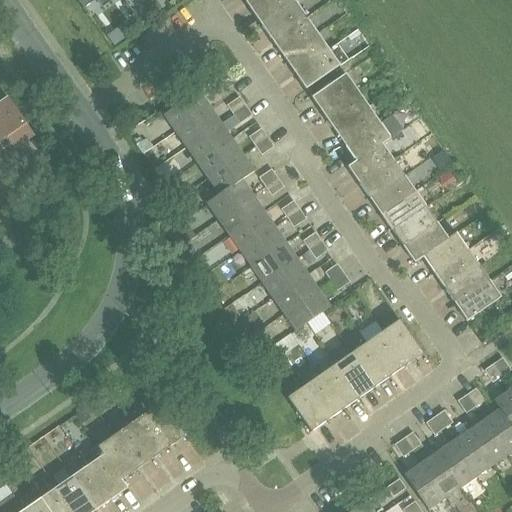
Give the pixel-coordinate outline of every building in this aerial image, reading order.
[(76,0),(83,9),(92,3),(95,1),(96,0),(76,0)] [(243,0),(251,10),(266,0),(243,0)] [(294,0),(266,0),(251,10),(262,26),(296,2),(294,0)] [(262,26),(273,42),(307,18),(296,2),(262,26)] [(273,42),(284,58),(318,34),(307,18),(273,42)] [(122,42),(115,31),(106,37),(113,48),(122,42)] [(318,34),(284,58),(295,74),(329,50),(318,34)] [(341,67),(329,50),(295,74),(306,91),(341,67)] [(211,83),(217,92),(229,83),(223,74),(211,83)] [(347,74),(312,98),(323,115),(358,91),(347,74)] [(369,107),(358,91),(323,115),(334,131),(369,107)] [(164,116),(175,132),(209,108),(198,92),(164,116)] [(239,98),(227,106),(234,116),(246,108),(239,98)] [(0,104),(0,121),(18,147),(34,135),(8,99),(0,104)] [(334,131),(345,147),(380,123),(369,107),(334,131)] [(220,123),(209,108),(175,132),(186,147),(220,123)] [(240,124),(252,116),(246,108),(234,116),(240,124)] [(0,155),(2,158),(18,147),(0,121),(0,155)] [(186,147),(197,163),(231,139),(220,123),(186,147)] [(345,147),(356,161),(356,162),(391,139),(380,123),(345,147)] [(249,138),(256,147),(268,138),(261,129),(249,138)] [(256,147),(262,156),(274,147),(268,138),(256,147)] [(143,142),(137,146),(143,154),(152,148),(146,139),(143,142)] [(242,155),(231,139),(197,163),(208,179),(242,155)] [(348,167),(360,183),(393,160),(383,145),(391,139),(356,162),(356,161),(348,167)] [(254,172),(242,155),(208,179),(219,196),(207,204),(207,205),(254,172)] [(360,183),(370,199),(404,176),(393,160),(360,183)] [(49,164),(37,172),(44,182),(56,174),(49,164)] [(272,170),(260,178),(266,187),(278,179),(272,170)] [(207,205),(218,220),(253,196),(242,180),(254,172),(207,205)] [(404,176),(370,199),(381,215),(415,192),(404,176)] [(174,179),(164,185),(175,201),(185,194),(174,179)] [(278,179),(266,187),(272,196),(284,188),(278,179)] [(381,215),(392,231),(426,207),(415,192),(381,215)] [(264,212),(253,196),(218,220),(229,236),(264,212)] [(288,219),(300,210),(294,201),(282,210),(288,219)] [(437,223),(426,207),(392,231),(403,247),(437,223)] [(288,219),(294,228),(306,219),(300,210),(288,219)] [(264,212),(229,236),(240,251),(275,228),(264,212)] [(415,263),(423,258),(457,234),(457,233),(448,239),(437,223),(403,247),(415,263)] [(286,243),(275,228),(240,251),(251,267),(286,243)] [(304,241),(310,251),(322,242),(316,233),(304,241)] [(468,250),(457,234),(423,258),(434,274),(468,250)] [(328,251),(322,242),(310,251),(316,259),(328,251)] [(286,243),(251,267),(262,283),(297,259),(286,243)] [(434,274),(445,289),(479,266),(468,250),(434,274)] [(308,275),(297,259),(262,283),(273,298),(308,275)] [(344,273),(338,264),(326,273),(332,281),(344,273)] [(445,289),(456,305),(490,282),(479,266),(445,289)] [(344,273),(332,281),(338,291),(350,282),(344,273)] [(308,275),(273,298),(284,314),(319,290),(308,275)] [(490,282),(456,305),(467,322),(501,298),(490,282)] [(331,307),(319,290),(284,314),(296,332),(331,307)] [(423,354),(400,320),(382,333),(406,366),(423,354)] [(309,327),(300,333),(310,346),(319,340),(309,327)] [(366,344),(390,377),(406,366),(382,333),(366,344)] [(390,377),(366,344),(351,354),(374,388),(390,377)] [(359,399),(374,388),(351,354),(335,365),(359,399)] [(510,371),(502,359),(492,365),(501,377),(510,371)] [(319,376),(343,410),(359,399),(335,365),(319,376)] [(492,365),(484,371),(492,383),(501,377),(492,365)] [(327,421),(343,410),(319,376),(304,387),(327,421)] [(327,421),(304,387),(287,399),(311,433),(327,421)] [(483,401),(475,389),(466,396),(474,408),(483,401)] [(511,392),(510,389),(493,401),(511,427),(511,392)] [(466,396),(457,402),(466,414),(474,408),(466,396)] [(484,420),(508,455),(511,452),(511,427),(493,401),(499,410),(484,420)] [(168,448),(186,436),(162,402),(145,414),(168,448)] [(192,431),(203,424),(190,405),(179,412),(192,431)] [(434,418),(443,430),(452,424),(443,411),(434,418)] [(168,448),(145,414),(129,425),(153,459),(168,448)] [(443,430),(434,418),(426,424),(434,436),(443,430)] [(468,431),(492,466),(508,455),(484,420),(468,431)] [(113,436),(137,470),(153,459),(129,425),(113,436)] [(492,466),(468,431),(452,442),(476,477),(492,466)] [(403,440),(412,452),(420,445),(412,433),(403,440)] [(137,470),(113,436),(98,447),(127,489),(128,489),(122,480),(137,470)] [(412,452),(403,440),(394,446),(403,458),(412,452)] [(452,442),(436,454),(460,488),(476,477),(452,442)] [(127,489),(98,447),(97,448),(103,457),(88,467),(111,501),(127,489)] [(460,488),(436,454),(420,465),(445,500),(460,488)] [(445,500),(420,465),(404,476),(428,511),(445,500)] [(88,467),(72,478),(95,511),(111,501),(88,467)] [(56,489),(72,511),(94,511),(95,511),(72,478),(56,489)] [(399,480),(396,482),(387,488),(393,497),(405,489),(399,480)] [(72,511),(56,489),(40,500),(48,511),(72,511)] [(48,511),(40,500),(25,511),(48,511)] [(419,511),(421,511),(415,502),(402,510),(403,511),(419,511)] [(369,511),(364,503),(351,511),(369,511)]
